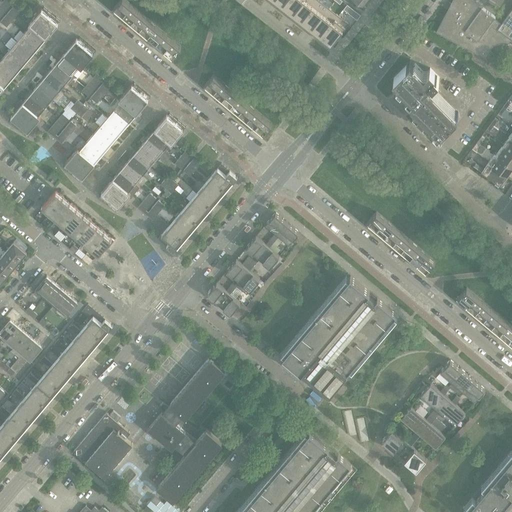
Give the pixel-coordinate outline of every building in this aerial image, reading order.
[(8,0),(5,0),(0,6),(0,9),(4,13),(12,3),(8,0)] [(125,0),(120,0),(114,8),(123,15),(131,5),(125,0)] [(289,0),(284,8),(288,11),(293,15),(304,0),(289,0)] [(318,0),(304,0),(293,15),(298,19),(302,23),(320,1),(318,0)] [(452,0),(447,10),(436,32),(486,58),(491,49),(493,47),(495,45),(498,43),(502,42),(505,42),(509,43),(511,39),(497,29),(501,23),(494,18),(495,17),(482,7),(481,8),(469,0),(452,0)] [(320,1),(302,23),(307,26),(312,30),(329,8),(320,1)] [(14,5),(6,15),(11,19),(20,9),(14,5)] [(131,5),(123,15),(131,22),(139,12),(131,5)] [(42,8),(31,20),(29,23),(31,25),(46,37),(49,35),(58,23),(41,9),(42,9),(42,8)] [(329,8),(312,30),(316,34),(321,37),(338,15),(329,8)] [(501,23),(497,29),(511,39),(511,8),(509,13),(501,23)] [(139,12),(131,22),(139,29),(148,19),(139,12)] [(338,15),(321,37),(331,45),(348,23),(338,15)] [(148,19),(139,29),(148,36),(156,26),(148,19)] [(31,25),(24,33),(39,46),(46,37),(31,25)] [(156,26),(148,36),(156,43),(164,33),(156,26)] [(39,46),(24,33),(17,41),(32,54),(39,46)] [(164,33),(156,43),(164,50),(173,40),(164,33)] [(77,39),(67,50),(65,53),(80,66),(79,66),(82,68),(94,53),(94,52),(93,53),(77,39)] [(173,40),(164,50),(173,57),(181,47),(173,40)] [(32,54),(17,41),(10,49),(25,62),(32,54)] [(25,62),(10,49),(3,58),(18,70),(25,62)] [(65,53),(61,58),(58,61),(73,74),(79,66),(80,66),(65,53)] [(18,70),(3,58),(0,61),(0,68),(12,79),(18,70)] [(424,75),(413,64),(410,60),(393,77),(413,97),(410,100),(416,107),(413,110),(438,135),(458,116),(429,87),(433,84),(439,78),(430,68),(430,69),(428,71),(426,73),(424,75)] [(58,61),(55,65),(51,69),(66,82),(73,74),(58,61)] [(0,68),(0,83),(5,87),(12,79),(0,68)] [(51,69),(47,74),(44,78),(59,91),(66,82),(51,69)] [(213,74),(205,84),(213,91),(222,81),(213,74)] [(64,94),(59,91),(44,78),(37,86),(52,99),(57,103),(64,94)] [(222,81),(213,91),(222,98),(230,88),(222,81)] [(132,84),(122,96),(119,99),(121,101),(136,114),(139,111),(148,99),(132,85),(132,84)] [(37,86),(33,91),(30,94),(45,107),(52,99),(37,86)] [(230,88),(222,98),(230,106),(239,95),(230,88)] [(30,94),(27,98),(23,102),(38,115),(39,115),(45,107),(30,94)] [(239,95),(230,106),(238,113),(247,103),(239,95)] [(121,101),(119,99),(116,97),(110,105),(114,109),(130,122),(136,114),(121,101)] [(508,100),(503,107),(506,109),(511,102),(508,100)] [(23,102),(20,105),(12,116),(11,117),(28,131),(27,131),(28,132),(41,117),(39,115),(38,115),(23,102)] [(247,103),(238,113),(247,120),(255,110),(247,103)] [(503,107),(498,113),(501,116),(506,109),(503,107)] [(130,122),(114,109),(107,117),(123,130),(130,122)] [(255,110),(247,120),(255,127),(264,117),(255,110)] [(167,115),(157,126),(155,129),(170,142),(172,144),(185,129),(184,128),(184,129),(167,115)] [(123,130),(107,117),(100,125),(116,138),(123,130)] [(264,117),(255,127),(263,134),(272,124),(264,117)] [(495,117),(490,124),(493,126),(498,119),(495,117)] [(490,124),(485,131),(488,133),(493,126),(490,124)] [(116,138),(100,125),(93,134),(109,147),(116,138)] [(155,129),(151,134),(148,137),(163,150),(170,142),(155,129)] [(109,147),(93,134),(86,142),(102,155),(109,147)] [(482,134),(477,141),(481,144),(486,137),(482,134)] [(148,137),(145,141),(141,146),(156,158),(163,150),(148,137)] [(511,140),(508,138),(502,146),(511,153),(511,140)] [(477,141),(472,148),(476,151),(481,144),(477,141)] [(86,142),(80,150),(79,150),(95,163),(102,155),(86,142)] [(141,146),(137,150),(134,154),(149,167),(156,158),(141,146)] [(511,153),(502,146),(496,155),(495,153),(494,154),(511,166),(511,153)] [(78,148),(74,152),(65,163),(65,164),(66,163),(83,177),(83,176),(84,176),(95,163),(79,150),(80,150),(78,148)] [(187,151),(184,154),(181,157),(187,162),(192,155),(187,151)] [(134,154),(131,157),(127,162),(142,175),(149,167),(134,154)] [(511,168),(511,166),(494,154),(488,163),(506,176),(511,168)] [(192,160),(184,170),(189,175),(197,165),(192,160)] [(127,162),(123,167),(120,170),(135,183),(142,175),(127,162)] [(169,226),(158,239),(173,252),(174,252),(238,176),(237,176),(222,163),(211,176),(210,177),(197,192),(193,189),(186,198),(190,201),(169,225),(169,226)] [(506,176),(488,163),(484,168),(476,163),(474,166),(489,177),(500,185),(506,176)] [(120,170),(117,174),(113,179),(128,191),(129,191),(135,183),(120,170)] [(53,171),(48,177),(48,178),(55,184),(60,177),(53,171)] [(113,179),(111,181),(101,193),(118,207),(117,207),(118,208),(131,193),(129,191),(128,191),(113,179)] [(62,197),(56,192),(56,191),(41,209),(42,209),(48,214),(62,197)] [(69,203),(64,198),(62,197),(48,214),(55,220),(69,203)] [(145,200),(142,204),(140,207),(145,211),(151,205),(145,200)] [(159,200),(150,210),(155,214),(164,204),(159,200)] [(76,208),(69,203),(55,220),(62,226),(76,208)] [(83,214),(78,210),(76,208),(62,226),(68,231),(83,214)] [(266,224),(276,232),(278,234),(287,222),(276,212),(266,224)] [(376,212),(368,222),(376,229),(385,219),(376,212)] [(90,220),(83,214),(68,231),(75,237),(90,220)] [(385,219),(376,229),(385,236),(393,226),(385,219)] [(97,226),(90,220),(75,237),(82,243),(97,226)] [(299,232),(287,222),(278,234),(279,235),(289,244),(299,232)] [(104,232),(97,226),(82,243),(89,249),(104,232)] [(393,226),(385,236),(393,243),(401,233),(393,226)] [(114,241),(105,233),(104,232),(89,249),(96,255),(96,256),(104,247),(107,250),(114,241)] [(276,232),(266,244),(268,245),(270,247),(279,235),(278,234),(276,232)] [(401,233),(393,243),(401,250),(410,240),(401,233)] [(246,247),(256,255),(258,257),(268,245),(266,244),(256,235),(246,247)] [(410,240),(401,250),(410,257),(418,247),(410,240)] [(27,253),(14,241),(6,251),(19,262),(27,253)] [(280,255),(270,247),(268,245),(258,257),(260,258),(270,267),(280,255)] [(418,247),(410,257),(418,264),(427,254),(418,247)] [(19,262),(6,251),(0,257),(0,261),(11,271),(19,262)] [(427,254),(418,264),(426,271),(435,261),(427,254)] [(256,255),(246,267),(248,269),(250,270),(260,258),(258,257),(256,255)] [(227,270),(237,279),(238,280),(235,284),(248,269),(246,267),(236,259),(227,270)] [(11,271),(0,261),(0,277),(3,281),(11,271)] [(260,279),(250,270),(248,269),(235,284),(237,286),(247,294),(260,279)] [(281,352),(284,355),(282,357),(303,375),(305,373),(329,394),(347,373),(350,375),(399,317),(348,273),(281,352)] [(57,284),(46,275),(36,288),(46,297),(57,284)] [(237,279),(227,290),(229,292),(230,293),(237,286),(235,284),(238,280),(237,279)] [(207,293),(219,303),(229,292),(227,290),(217,282),(207,293)] [(65,291),(57,284),(46,297),(54,304),(65,291)] [(467,288),(458,298),(466,305),(475,295),(467,288)] [(74,307),(78,302),(65,291),(54,304),(51,309),(55,312),(59,308),(67,315),(74,307)] [(240,302),(230,293),(229,292),(219,303),(231,313),(240,302)] [(475,295),(466,305),(475,312),(483,302),(475,295)] [(483,302),(475,312),(483,319),(492,309),(483,302)] [(64,351),(53,364),(44,356),(45,355),(40,361),(41,360),(50,367),(39,380),(31,373),(32,372),(31,371),(26,378),(27,377),(36,384),(25,397),(16,390),(17,388),(12,394),(13,393),(22,401),(11,413),(3,406),(4,405),(3,405),(0,408),(0,410),(8,417),(0,426),(0,459),(113,325),(113,324),(88,304),(82,311),(82,312),(83,311),(92,318),(81,331),(72,323),(73,322),(68,328),(69,327),(78,334),(67,347),(58,340),(59,339),(59,338),(54,344),(54,345),(55,344),(64,351)] [(78,311),(74,307),(67,315),(64,320),(68,323),(78,311)] [(492,309),(483,319),(492,326),(500,316),(492,309)] [(500,316),(492,326),(500,333),(508,323),(500,316)] [(0,330),(0,334),(6,340),(18,326),(10,319),(0,330)] [(511,326),(508,323),(500,333),(508,340),(511,335),(511,326)] [(26,333),(18,326),(6,340),(14,347),(26,333)] [(34,339),(26,333),(14,347),(22,353),(34,339)] [(42,346),(34,339),(22,353),(31,360),(42,346)] [(225,371),(210,358),(209,358),(170,404),(163,413),(162,412),(149,428),(172,447),(175,444),(186,454),(158,487),(174,500),(222,443),(206,430),(197,441),(176,423),(183,415),(185,417),(225,371)] [(440,371),(450,380),(452,381),(462,370),(450,360),(440,371)] [(473,379),(462,370),(452,381),(454,383),(451,387),(460,395),(463,391),(464,391),(473,379)] [(485,389),(473,379),(464,391),(475,401),(485,389)] [(450,380),(445,386),(450,389),(451,387),(454,383),(452,381),(450,380)] [(421,395),(436,408),(438,409),(448,398),(445,395),(440,391),(431,383),(421,395)] [(445,395),(450,389),(445,386),(440,391),(445,395)] [(457,395),(452,401),(455,404),(460,398),(457,395)] [(455,404),(452,401),(448,398),(438,409),(440,411),(456,424),(465,412),(455,404)] [(401,418),(416,431),(419,433),(428,421),(426,419),(411,406),(401,418)] [(436,408),(431,413),(436,417),(440,411),(438,409),(436,408)] [(113,410),(110,415),(117,421),(121,417),(113,410)] [(106,412),(88,434),(74,451),(105,477),(106,477),(105,476),(109,471),(110,472),(110,471),(114,466),(115,466),(114,465),(119,461),(120,461),(119,460),(123,455),(124,456),(124,455),(128,450),(129,450),(128,449),(132,444),(133,445),(133,444),(126,438),(130,433),(106,412)] [(431,423),(436,417),(431,413),(426,419),(428,421),(431,423)] [(446,436),(431,423),(428,421),(419,433),(421,434),(436,447),(446,436)] [(236,511),(311,511),(351,465),(307,428),(236,511)] [(401,443),(403,439),(392,429),(382,441),(394,451),(401,443)] [(416,431),(412,436),(416,440),(421,434),(419,433),(416,431)] [(411,446),(416,440),(412,436),(407,442),(409,444),(411,446)] [(403,439),(401,443),(406,447),(409,444),(407,442),(403,439)] [(417,470),(426,459),(414,449),(412,452),(405,460),(417,470)] [(511,449),(464,507),(467,509),(465,511),(501,511),(511,500),(511,449)] [(155,495),(147,504),(156,511),(180,511),(181,511),(167,500),(164,503),(157,497),(155,495)]
